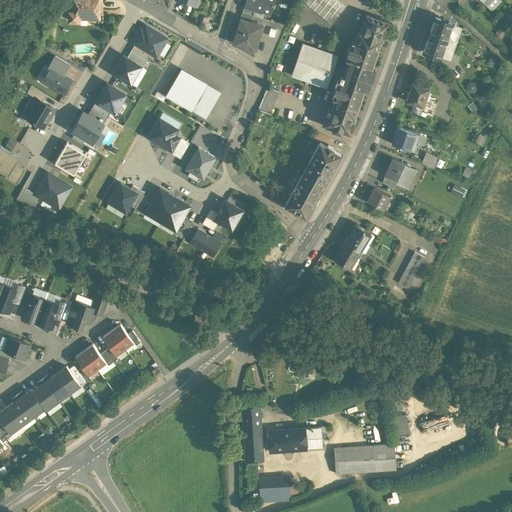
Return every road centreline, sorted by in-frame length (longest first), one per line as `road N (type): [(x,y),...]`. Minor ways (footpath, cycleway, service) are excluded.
road 1 (secondary): [(419,0),(359,158),(315,238)]
road 2 (unclassified): [(227,343),(196,310),(0,229)]
road 3 (residential): [(143,2),(33,165)]
road 4 (secondary): [(227,343),(80,455)]
road 5 (residential): [(216,46),(258,73),(236,141),(241,170)]
road 6 (secondary): [(315,238),(227,343)]
road 7 (residential): [(138,161),(197,195),(241,170)]
